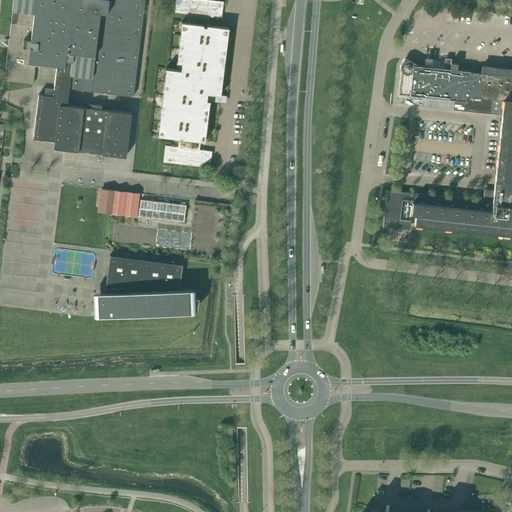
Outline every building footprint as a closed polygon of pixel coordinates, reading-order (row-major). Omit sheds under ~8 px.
[(54,148),(126,157),(131,113),(101,109),(102,105),(95,104),(84,103),(83,107),(67,105),(69,88),(133,96),(144,0),(13,0),(13,2),(12,9),(11,23),(4,80),(34,84),(36,66),(57,69),(53,96),(39,94),(33,138),(55,141),(54,148)] [(224,1),(211,0),(176,0),(175,12),(188,14),(187,23),(182,23),(177,62),(182,63),(181,70),(166,68),(157,135),(179,138),(177,147),(165,146),(163,161),(210,167),(212,151),(200,150),(201,141),(206,142),(211,102),(207,101),(208,94),(221,95),(229,29),(207,26),(209,17),(222,18),(224,1)] [(459,11),(448,10),(446,22),(458,23),(459,11)] [(384,222),(384,226),(388,227),(411,229),(411,225),(412,213),(416,214),(415,224),(511,234),(511,69),(483,66),(482,74),(470,72),(470,71),(469,71),(457,69),(458,63),(426,60),(426,66),(418,65),(409,60),(404,62),(401,66),(403,71),(400,94),(411,95),(416,95),(455,99),(454,109),(490,113),(502,115),(502,116),(496,178),(494,190),(493,201),(483,200),(478,199),(418,193),(414,192),(388,190),(384,222)] [(139,215),(185,221),(187,204),(141,199),(140,207),(138,207),(140,193),(102,188),(100,211),(137,216),(138,213),(140,214),(139,215)] [(218,254),(220,227),(209,226),(211,206),(199,205),(194,251),(218,254)] [(110,255),(105,292),(94,293),(95,316),(196,312),(196,309),(197,309),(199,297),(195,297),(194,288),(180,289),(183,264),(110,255)] [(511,511),(511,501),(510,501),(509,507),(501,505),(500,509),(474,511),(378,511),(378,510),(371,509),(370,511),(511,511)]
